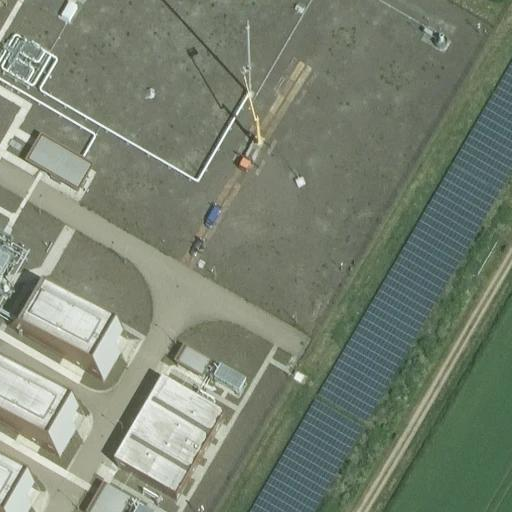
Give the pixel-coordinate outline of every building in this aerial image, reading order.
[(95,170),(42,138),(25,166),(78,197),(95,170)] [(0,285),(11,263),(0,257),(0,285)] [(7,328),(103,384),(129,341),(32,285),(31,286),(42,293),(19,333),(8,327),(7,328)] [(183,349),(176,364),(203,378),(211,363),(183,349)] [(0,426),(59,461),(84,417),(0,368),(0,426)] [(239,395),(244,384),(219,373),(214,384),(239,395)] [(166,387),(117,470),(176,505),(225,421),(166,387)] [(0,511),(29,511),(40,493),(0,469),(0,511)] [(102,486),(89,511),(125,511),(131,500),(102,486)]
